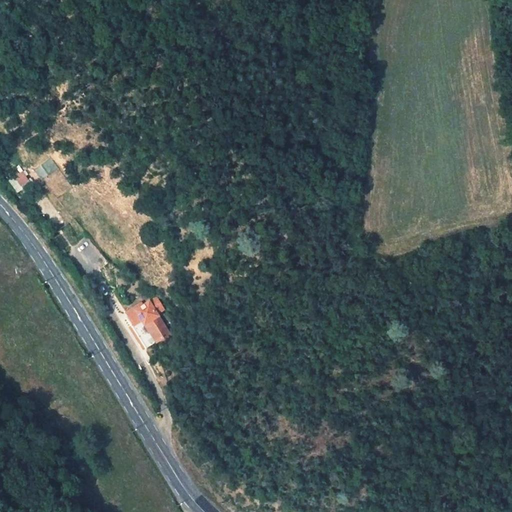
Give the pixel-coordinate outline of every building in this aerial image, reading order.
[(21,171),(13,177),(21,186),(29,180),(21,171)] [(130,308),(121,294),(103,305),(112,319),(130,308)] [(142,309),(145,313),(154,308),(151,303),(142,309)] [(148,319),(159,312),(162,310),(159,305),(154,308),(145,313),(148,319)] [(171,335),(170,332),(166,325),(161,317),(159,312),(148,319),(150,322),(147,324),(157,343),(171,335)] [(171,312),(165,316),(161,317),(166,325),(170,323),(175,320),(171,312)] [(141,336),(148,332),(141,321),(135,325),(141,336)]
